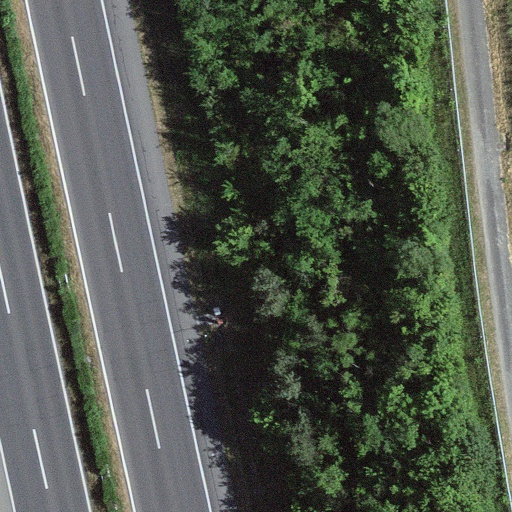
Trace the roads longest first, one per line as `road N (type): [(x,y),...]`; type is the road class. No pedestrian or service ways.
road 1 (motorway): [(173,511),(64,0)]
road 2 (unclassified): [(511,350),(469,0)]
road 3 (motorway): [(0,270),(51,511)]
